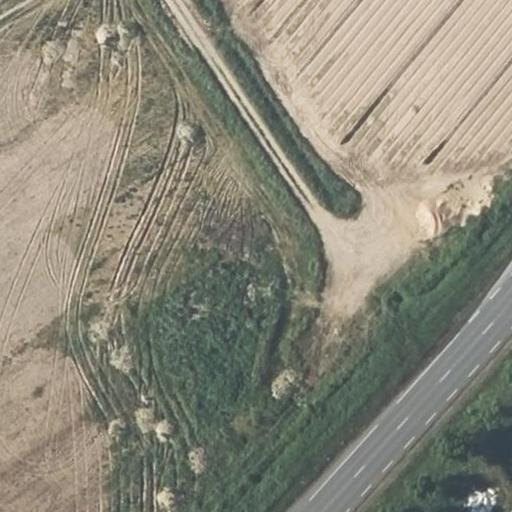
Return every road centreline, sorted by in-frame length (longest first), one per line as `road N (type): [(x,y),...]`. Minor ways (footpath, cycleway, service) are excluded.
road 1 (track): [(352,257),(179,0)]
road 2 (secondary): [(323,511),(511,300)]
